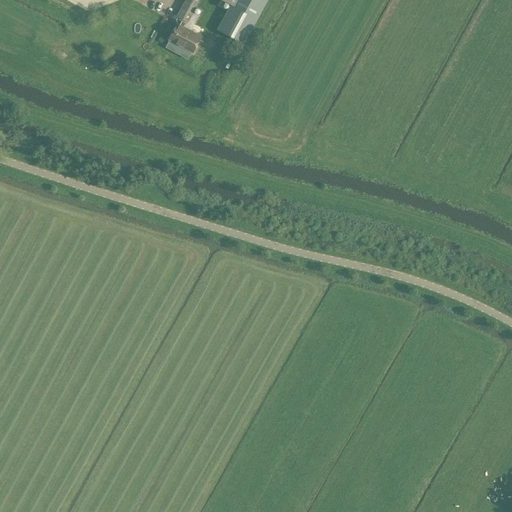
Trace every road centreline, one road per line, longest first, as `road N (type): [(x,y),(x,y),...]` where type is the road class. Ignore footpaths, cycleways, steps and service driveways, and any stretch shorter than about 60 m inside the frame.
road 1 (unclassified): [(511,325),(398,276),(295,253),(0,160)]
road 2 (track): [(511,248),(351,193),(188,160),(0,99)]
